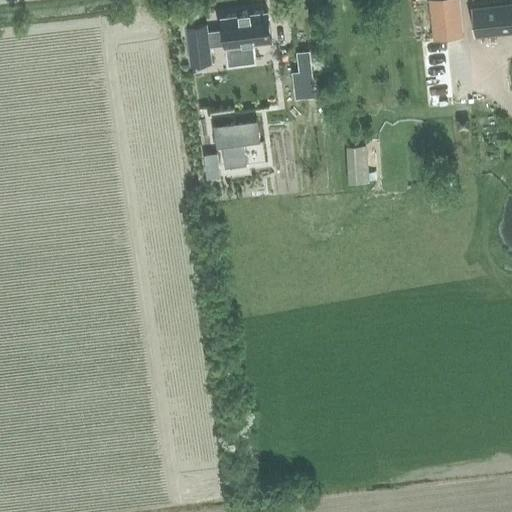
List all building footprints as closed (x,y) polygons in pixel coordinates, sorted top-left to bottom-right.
[(430,0),(435,40),(463,36),(458,0),(430,0)] [(475,38),(507,35),(511,34),(511,3),(472,7),(475,38)] [(207,25),(187,28),(192,66),(212,63),(209,46),(225,44),(226,46),(230,45),(230,50),(254,47),(253,42),(272,40),(268,10),(222,16),(223,27),(207,29),(207,25)] [(299,71),(293,72),(296,97),(302,96),(315,95),(310,49),(297,51),(299,71)] [(253,76),(252,69),(234,72),(237,95),(238,95),(239,104),(280,99),(276,66),(258,68),(259,75),(253,76)] [(467,118),(458,118),(459,127),(468,126),(467,118)] [(258,120),(214,125),(217,147),(223,146),(225,167),(247,164),(244,143),(260,141),(258,120)] [(218,153),(206,154),(208,178),(220,176),(218,153)]
